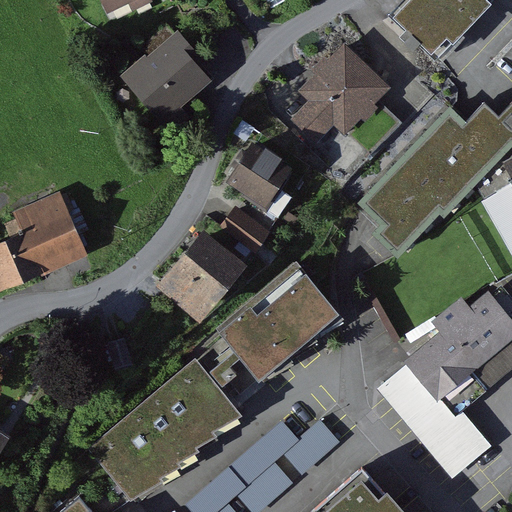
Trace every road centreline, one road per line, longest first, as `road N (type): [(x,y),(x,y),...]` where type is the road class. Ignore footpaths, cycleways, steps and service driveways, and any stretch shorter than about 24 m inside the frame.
road 1 (residential): [(0,326),(140,278),(200,198),(217,130),(246,78),(274,44),(344,0)]
road 2 (unknown): [(376,447),(339,359),(166,509)]
road 3 (residential): [(283,511),(366,438),(443,511)]
